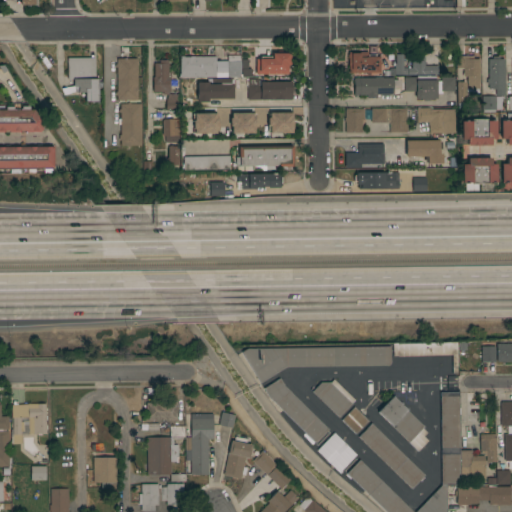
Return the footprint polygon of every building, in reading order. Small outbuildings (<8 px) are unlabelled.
[(260,55),(271,55),(270,51),(289,51),(289,64),(287,64),(287,73),(255,74),(254,58),(260,58),(260,55)] [(349,72),(348,65),(348,51),(367,51),(367,54),(375,54),(375,56),(380,56),(380,72),(349,72)] [(403,67),(412,67),(411,61),(413,61),(413,56),(424,56),(424,65),(437,65),(437,73),(407,74),(393,74),(393,73),(394,73),(394,63),(396,63),(395,54),(402,53),(403,67)] [(239,60),(240,60),(240,73),(240,76),(180,77),(180,56),(216,55),(216,60),(227,60),(227,55),(239,55),(239,60)] [(480,76),(479,76),(479,88),(478,88),(478,93),(466,93),(466,102),(467,102),(467,109),(458,110),(457,102),(457,81),(466,81),(466,76),(463,76),(463,68),(456,68),(456,55),(473,55),(473,58),(479,58),(480,76)] [(504,95),(504,101),(500,101),(500,95),(495,95),(496,95),(496,88),(488,88),(488,83),(486,83),(486,78),(488,78),(488,58),(492,58),(492,56),(499,56),(499,58),(504,58),(504,95)] [(94,57),(95,78),(97,78),(98,101),(89,101),(89,100),(85,100),(85,92),(78,92),(77,86),(73,86),(73,79),(67,79),(67,57),(94,57)] [(116,95),(115,95),(115,91),(117,91),(116,67),(115,67),(115,63),(116,63),(116,58),(123,58),(123,57),(126,57),(126,58),(137,58),(137,100),(126,100),(126,101),(123,101),(123,100),(117,100),(116,95)] [(162,94),(162,91),(152,91),(152,76),(154,76),(153,63),(159,63),(159,59),(167,59),(167,62),(168,62),(168,72),(170,72),(170,77),(169,77),(170,91),(168,91),(168,93),(179,93),(179,102),(177,102),(178,108),(165,108),(165,102),(167,94),(162,94)] [(435,75),(435,79),(436,79),(436,98),(429,98),(429,100),(422,100),(422,98),(415,98),(415,91),(404,91),(404,77),(417,76),(435,75)] [(374,77),(374,76),(382,76),(382,77),(393,77),(393,94),(376,94),(376,98),(366,98),(366,95),(353,95),(353,77),(374,77)] [(441,76),(454,76),(454,90),(441,90),(441,76)] [(208,98),(208,101),(197,102),(197,98),(196,98),(196,94),(197,94),(197,82),(207,82),(207,81),(211,81),(211,78),(231,78),(231,79),(234,79),(234,86),(235,96),(234,96),(234,98),(208,98)] [(247,84),(248,84),(247,78),(260,78),(260,81),(291,81),(291,95),(289,95),(289,99),(275,99),(275,98),(273,98),(273,97),(270,97),(270,99),(247,99),(247,84)] [(481,95),(496,95),(495,95),(496,100),(499,100),(499,108),(492,108),(492,109),(481,109),(481,95)] [(141,145),(130,145),(130,146),(127,146),(127,145),(120,145),(120,139),(119,139),(119,134),(120,134),(120,112),(118,112),(118,108),(120,108),(120,103),(127,103),(127,102),(130,102),(130,103),(140,103),(141,145)] [(0,131),(0,109),(5,109),(5,106),(12,106),(12,109),(21,109),(21,106),(28,106),(28,109),(33,109),(47,129),(40,129),(40,131),(0,131)] [(270,116),(274,116),(274,125),(278,125),(279,134),(259,135),(258,128),(240,128),(240,119),(234,119),(234,107),(246,107),(246,117),(270,116)] [(406,107),(406,120),(407,120),(407,131),(406,131),(406,132),(389,132),(389,122),(383,122),(383,123),(372,123),(372,122),(371,122),(371,108),(406,107)] [(454,108),(454,132),(428,133),(428,122),(416,122),(416,107),(430,107),(430,109),(454,108)] [(345,121),(344,121),(344,117),(345,117),(345,108),(364,108),(364,119),(361,119),(362,132),(345,132),(345,121)] [(251,133),(252,113),(227,112),(227,133),(251,133)] [(290,112),(265,112),(265,133),(290,132),(290,112)] [(506,120),(506,113),(511,112),(511,115),(511,144),(506,144),(506,138),(501,138),(500,120),(506,120)] [(190,133),(214,134),(214,113),(190,113),(190,133)] [(164,142),(164,136),(163,135),(162,135),(162,119),(163,119),(175,118),(175,135),(179,135),(179,141),(164,142)] [(470,120),(470,119),(486,118),(486,120),(496,120),(496,139),(490,139),(491,144),(467,145),(467,139),(461,139),(461,120),(470,120)] [(439,139),(439,153),(442,153),(442,163),(427,163),(427,156),(406,156),(405,140),(439,139)] [(383,143),(383,168),(354,169),(354,167),(345,167),(345,152),(357,152),(357,143),(383,143)] [(1,169),(1,172),(0,172),(0,145),(4,145),(4,144),(9,144),(9,145),(51,144),(51,146),(52,146),(52,168),(1,169)] [(293,166),(288,166),(288,169),(265,169),(265,166),(252,166),(252,170),(236,170),(236,156),(238,156),(238,145),(291,144),(291,145),(293,145),(293,166)] [(179,165),(168,165),(168,160),(166,160),(166,157),(168,157),(168,145),(179,145),(179,165)] [(229,155),(229,168),(183,169),(183,156),(229,155)] [(491,157),(491,164),(496,163),(497,182),(487,182),(487,183),(477,183),(478,190),(465,190),(465,182),(462,182),(462,164),(467,164),(467,158),(491,157)] [(511,157),(511,183),(511,182),(501,182),(501,163),(507,163),(507,157),(511,157)] [(358,189),(358,184),(356,184),(356,181),(355,181),(354,181),(354,174),(356,174),(356,172),(394,172),(394,180),(398,180),(398,188),(358,189)] [(280,173),(280,176),(281,176),(281,183),(279,183),(279,187),(268,187),(268,186),(256,186),(256,188),(248,189),(248,188),(241,188),(241,181),(237,181),(237,173),(280,173)] [(412,191),(412,177),(425,177),(426,191),(412,191)] [(223,181),(223,195),(210,195),(209,181),(223,181)] [(457,342),(457,372),(452,372),(452,354),(398,356),(397,355),(393,355),(392,343),(397,343),(457,342)] [(511,343),(511,361),(496,361),(496,343),(511,343)] [(390,345),(390,362),(388,365),(285,366),(285,347),(390,345)] [(481,345),(495,345),(495,361),(481,361),(481,345)] [(284,347),(285,367),(259,382),(241,351),(246,348),(284,347)] [(328,428),(315,442),(269,398),(262,388),(279,377),(283,385),(328,428)] [(311,391),(320,381),(329,381),(330,382),(333,378),(355,400),(338,417),(311,391)] [(460,484),(446,485),(446,511),(413,511),(441,484),(440,391),(459,391),(459,450),(460,481),(460,484)] [(377,411),(392,395),(424,426),(422,427),(427,432),(423,436),(428,440),(417,451),(377,411)] [(511,425),(500,425),(500,402),(502,402),(502,400),(511,400),(511,425)] [(46,433),(28,433),(28,432),(21,433),(21,442),(10,442),(10,428),(12,428),(12,417),(11,417),(11,404),(12,404),(12,401),(17,401),(17,403),(45,403),(46,433)] [(176,401),(176,402),(181,402),(181,414),(176,414),(176,419),(174,419),(174,420),(170,420),(169,419),(152,419),(152,420),(148,420),(148,419),(146,419),(146,402),(176,401)] [(368,420),(355,434),(341,419),(354,406),(368,420)] [(231,427),(217,424),(220,411),(234,414),(231,427)] [(207,460),(208,460),(208,463),(207,463),(207,474),(190,474),(190,460),(185,460),(184,436),(185,436),(190,436),(190,413),(212,413),(212,438),(207,438),(207,460)] [(0,416),(8,416),(8,429),(4,429),(4,430),(8,430),(8,440),(10,440),(10,446),(8,446),(8,457),(10,457),(10,468),(9,468),(9,474),(2,474),(2,467),(7,467),(7,466),(0,466),(0,416)] [(405,457),(392,470),(357,436),(371,422),(405,457)] [(169,481),(169,474),(146,474),(146,436),(169,436),(169,425),(184,425),(185,436),(184,436),(182,436),(182,439),(172,439),(172,444),(177,444),(177,455),(175,455),(176,461),(170,461),(170,473),(185,473),(185,480),(169,481)] [(495,461),(485,461),(485,455),(484,455),(484,453),(480,453),(480,450),(479,450),(478,433),(494,432),(495,461)] [(314,450),(336,474),(354,456),(332,433),(314,450)] [(242,466),(246,467),(244,474),(241,473),(240,478),(223,474),(230,439),(233,440),(234,436),(246,438),(245,443),(251,444),(248,457),(244,457),(242,466)] [(459,450),(471,449),(471,455),(484,455),(484,481),(460,481),(459,450)] [(289,478),(280,488),(251,460),(261,450),(289,478)] [(115,488),(100,488),(100,482),(93,482),(92,457),(115,456),(115,488)] [(424,475),(410,488),(392,470),(406,457),(424,475)] [(345,473),(359,459),(380,480),(367,494),(345,473)] [(45,465),(45,480),(30,480),(30,465),(45,465)] [(496,470),(497,470),(497,468),(508,468),(508,470),(509,470),(509,481),(508,481),(508,484),(496,483),(496,470)] [(385,511),(367,494),(381,480),(413,511),(385,511)] [(140,504),(138,504),(138,493),(140,493),(140,483),(157,483),(157,488),(159,488),(159,500),(157,500),(157,504),(154,504),(154,510),(140,510),(140,504)] [(183,485),(184,485),(184,491),(183,491),(183,504),(166,504),(166,503),(165,503),(165,500),(160,500),(160,486),(166,486),(165,483),(182,483),(183,485)] [(510,486),(510,503),(488,503),(488,500),(478,500),(478,503),(469,503),(469,504),(456,504),(456,486),(510,486)] [(68,511),(50,511),(49,511),(49,504),(50,504),(50,488),(68,488),(68,511)] [(258,511),(268,502),(266,500),(275,490),(282,497),(289,489),(297,497),(289,506),(288,505),(281,511),(258,511)] [(324,511),(304,511),(302,510),(303,509),(297,505),(305,495),(311,500),(311,499),(324,511)]
